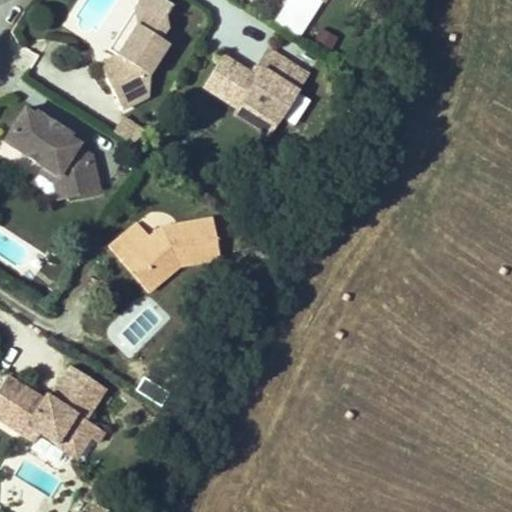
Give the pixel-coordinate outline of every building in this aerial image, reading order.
[(143,13),(116,55),(98,65),(121,110),(146,98),(147,75),(167,45),(159,40),(167,28),(163,16),(170,5),(161,0),(139,0),(134,8),(143,13)] [(108,50),(116,55),(143,13),(134,8),(108,50)] [(329,52),(337,37),(319,27),(310,42),(329,52)] [(48,62),(68,72),(77,54),(57,44),(48,62)] [(223,56),(203,87),(237,109),(241,101),(277,124),(308,75),(266,48),(250,73),(223,56)] [(269,135),(277,124),(241,101),(237,109),(234,113),(269,135)] [(22,108),(1,141),(41,167),(61,179),(65,198),(97,191),(90,155),(75,146),(77,143),(69,138),(70,135),(55,125),(53,128),(46,123),(48,120),(33,111),(31,114),(22,108)] [(122,116),(113,132),(133,143),(142,127),(122,116)] [(55,200),(65,198),(61,179),(41,167),(38,173),(52,181),(55,200)] [(182,260),(186,265),(218,260),(212,219),(159,227),(148,237),(135,223),(108,247),(121,262),(128,255),(152,282),(176,261),(182,260)] [(121,262),(147,292),(177,266),(186,265),(182,260),(176,261),(152,282),(128,255),(121,262)] [(51,395),(55,397),(64,384),(68,386),(77,372),(68,367),(51,395)] [(0,386),(0,423),(21,436),(27,427),(39,434),(56,445),(75,415),(84,421),(104,389),(77,372),(68,386),(64,384),(55,397),(51,395),(47,392),(44,396),(41,400),(32,395),(35,391),(8,374),(0,386)] [(35,391),(32,395),(41,400),(44,396),(35,391)] [(27,427),(21,436),(33,444),(39,434),(27,427)]
